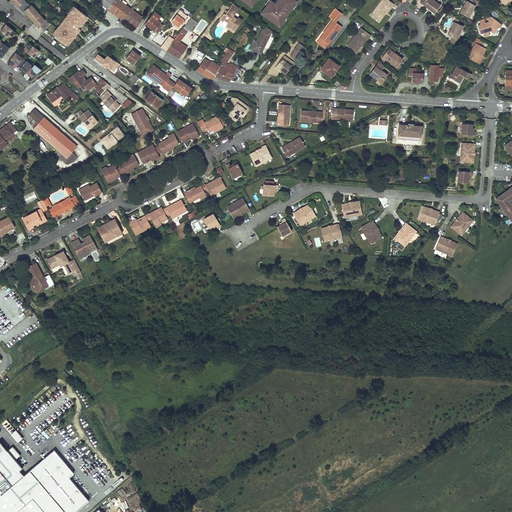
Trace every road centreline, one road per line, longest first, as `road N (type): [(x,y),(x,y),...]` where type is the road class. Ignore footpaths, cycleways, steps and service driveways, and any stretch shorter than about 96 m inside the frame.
road 1 (residential): [(253,221),(315,187),(487,200),(488,172)]
road 2 (tertiary): [(81,53),(121,31),(207,82),(263,89)]
road 3 (residential): [(0,263),(120,201)]
